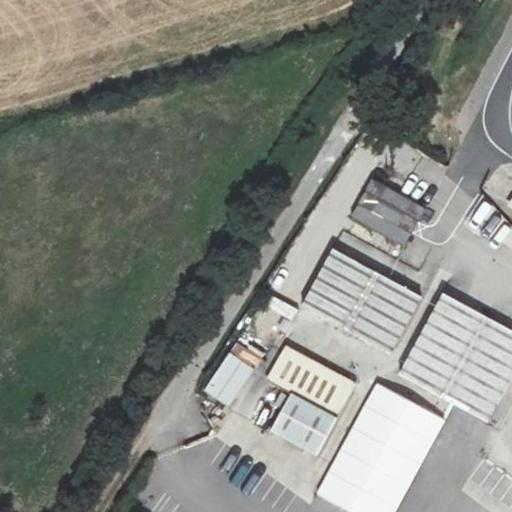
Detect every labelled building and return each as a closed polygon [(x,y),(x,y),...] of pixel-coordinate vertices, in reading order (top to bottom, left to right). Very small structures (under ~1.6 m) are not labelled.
[(402,246),(424,208),(374,179),(352,217),(402,246)] [(389,354),(420,296),(333,249),(301,307),(389,354)] [(421,325),(428,329),(455,279),(448,275),(421,325)] [(428,329),(446,338),(473,288),(455,279),(428,329)] [(271,296),(260,317),(285,330),(296,308),(271,296)] [(265,380),(290,394),(311,358),(286,345),(265,380)] [(228,408),(254,368),(228,352),(202,392),(228,408)] [(290,394),(270,431),(317,456),(357,382),(311,358),(290,394)] [(396,412),(402,401),(374,386),(369,397),(396,412)] [(396,412),(369,397),(321,486),(370,511),(393,511),(436,433),(396,412)]
